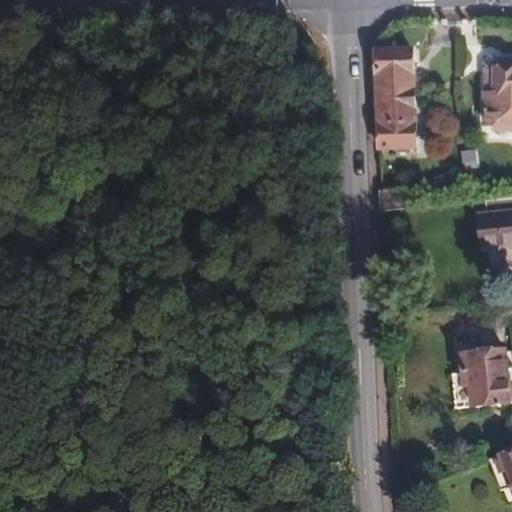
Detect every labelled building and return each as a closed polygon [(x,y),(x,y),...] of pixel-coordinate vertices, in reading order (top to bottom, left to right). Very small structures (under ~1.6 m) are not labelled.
[(408,52),(376,54),(378,148),(410,147),(408,52)] [(499,94),(488,95),(490,126),(495,126),(496,136),(511,135),(511,70),(499,71),(499,94)] [(464,152),(468,169),(482,167),(478,149),(464,152)] [(408,190),(380,192),(380,212),(410,209),(408,190)] [(511,199),(485,202),(486,214),(478,215),(481,250),(511,247),(511,199)] [(478,385),(470,385),(470,409),(511,409),(511,365),(478,365),(478,385)] [(511,452),(497,458),(507,484),(511,482),(511,452)]
